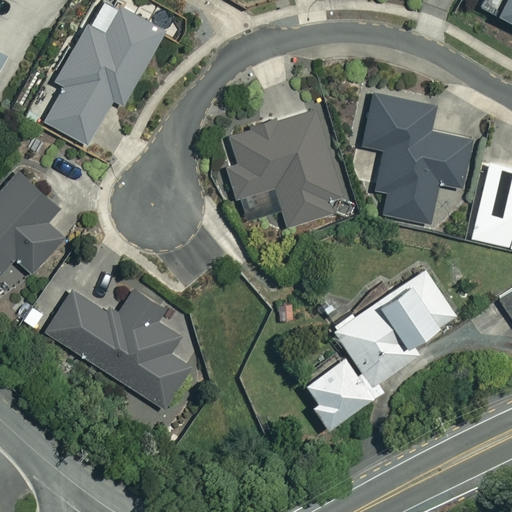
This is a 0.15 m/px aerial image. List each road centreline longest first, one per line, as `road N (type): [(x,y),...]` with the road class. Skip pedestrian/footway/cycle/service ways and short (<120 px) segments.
road 1 (residential): [(158,206),(186,116),(239,56),(273,43),(376,35),(415,44),(511,97)]
road 2 (tertiary): [(511,432),(354,511)]
